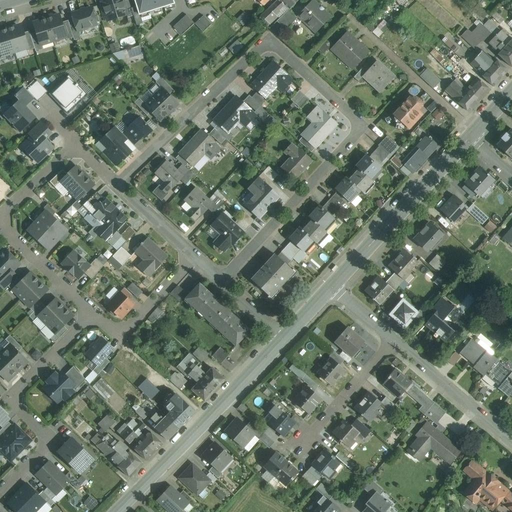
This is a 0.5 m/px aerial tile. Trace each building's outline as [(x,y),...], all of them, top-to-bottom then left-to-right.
[(117,18),(111,0),(107,0),(102,2),(108,21),(117,18)] [(111,0),(117,18),(127,15),(123,1),(122,0),(111,0)] [(133,16),(128,0),(126,0),(123,1),(127,15),(128,17),(133,16)] [(135,0),(140,15),(175,4),(173,0),(135,0)] [(278,0),(269,10),(276,16),(280,12),(279,11),(285,5),(289,9),(298,0),(278,0)] [(330,17),(312,0),(298,16),(316,32),(330,17)] [(91,8),(72,14),(74,21),(77,31),(78,31),(87,28),(89,29),(93,27),(94,25),(97,25),(91,8)] [(276,16),(269,10),(262,17),(270,25),(278,17),(276,16)] [(288,10),(276,21),(286,30),(297,18),(288,10)] [(242,25),(250,18),(245,12),(237,18),(242,25)] [(182,34),(195,23),(187,14),(174,26),(182,34)] [(204,14),(195,22),(203,31),(212,23),(204,14)] [(59,15),(46,19),(53,41),(66,37),(62,22),(59,15)] [(270,25),(262,17),(257,21),(266,29),(270,25)] [(46,19),(34,23),(36,32),(40,45),(41,45),(53,41),(46,19)] [(68,20),(62,22),(66,37),(67,40),(73,38),(69,23),(68,20)] [(77,31),(74,21),(69,23),(73,38),(74,40),(80,38),(78,31),(77,31)] [(479,25),(471,34),(478,41),(486,32),(479,25)] [(18,26),(8,29),(15,52),(28,48),(24,33),(22,28),(18,26)] [(15,52),(8,29),(0,31),(0,51),(1,56),(2,56),(15,52)] [(29,31),(24,33),(28,48),(29,50),(34,48),(35,48),(30,34),(29,31)] [(507,36),(501,31),(495,37),(505,47),(511,39),(511,38),(508,35),(507,36)] [(30,34),(35,48),(34,48),(35,51),(42,49),(41,45),(40,45),(36,32),(30,34)] [(368,53),(347,33),(332,49),(353,69),(368,53)] [(511,53),(505,47),(495,37),(489,44),(499,53),(498,55),(511,67),(511,66),(511,53)] [(448,39),(444,42),(455,52),(458,48),(448,39)] [(474,39),(469,44),(474,49),(479,43),(474,39)] [(326,40),(317,49),(323,55),(332,45),(326,40)] [(444,59),(434,49),(430,53),(440,63),(444,59)] [(469,54),(464,49),(461,52),(466,57),(469,54)] [(493,60),(482,51),(477,56),(487,66),(493,60)] [(487,66),(477,56),(471,63),(477,70),(480,74),(487,66)] [(508,71),(495,58),(493,60),(487,66),(501,79),(508,71)] [(394,77),(377,61),(369,70),(363,77),(380,92),(394,77)] [(263,73),(277,86),(282,91),(293,80),(287,75),(273,62),(263,73)] [(364,66),(353,77),(359,82),(363,77),(369,70),(364,66)] [(501,79),(487,66),(480,74),(493,86),(501,79)] [(420,74),(433,88),(441,81),(428,67),(420,74)] [(277,86),(263,73),(251,85),(266,98),(277,86)] [(69,75),(49,94),(68,114),(88,95),(69,75)] [(173,90),(161,77),(156,82),(162,89),(162,88),(168,95),(173,90)] [(490,90),(477,78),(474,80),(472,77),(464,86),(456,79),(480,101),(490,90)] [(480,101),(456,79),(446,90),(470,112),(480,101)] [(37,80),(28,89),(38,100),(48,90),(37,80)] [(24,87),(15,96),(19,100),(25,106),(34,98),(24,87)] [(168,95),(162,88),(162,89),(154,97),(169,112),(177,104),(168,95)] [(299,90),(291,100),(296,104),(304,95),(299,90)] [(265,101),(256,93),(251,98),(260,106),(265,101)] [(304,95),(296,104),(301,109),(309,100),(304,95)] [(224,111),(237,123),(239,121),(245,126),(255,115),(250,110),(236,96),(226,106),(227,107),(224,111)] [(169,112),(154,97),(145,104),(145,105),(151,111),(160,121),(169,112)] [(145,104),(139,98),(134,102),(147,115),(151,111),(145,105),(145,104)] [(260,106),(251,98),(247,103),(256,111),(260,106)] [(409,98),(394,115),(395,116),(394,118),(395,121),(396,123),(399,124),(402,123),(402,122),(407,127),(419,113),(417,111),(422,106),(421,103),(420,101),(418,99),(416,98),(413,98),(412,100),(409,98)] [(19,100),(4,115),(20,133),(36,117),(25,106),(19,100)] [(312,123),(327,136),(337,125),(323,112),(317,107),(307,118),(312,123)] [(432,113),(438,120),(444,115),(438,108),(432,113)] [(237,123),(224,111),(222,113),(221,112),(214,120),(221,126),(228,133),(229,133),(237,123)] [(139,116),(126,129),(128,130),(123,135),(128,139),(134,145),(142,137),(144,139),(153,131),(139,116)] [(40,122),(28,133),(33,137),(43,127),(44,128),(45,127),(40,122)] [(327,136),(312,123),(301,135),(302,136),(315,148),(327,136)] [(228,133),(221,126),(217,131),(226,139),(225,139),(228,141),(232,136),(229,133),(228,133)] [(33,137),(23,146),(30,154),(31,153),(37,160),(43,155),(44,156),(52,147),(45,140),(50,135),(44,128),(43,127),(33,137)] [(111,146),(104,152),(115,164),(122,157),(123,158),(130,152),(123,144),(128,139),(123,135),(116,127),(107,135),(111,139),(108,142),(111,146)] [(511,129),(507,134),(506,133),(501,138),(502,139),(496,145),(511,159),(511,129)] [(190,144),(202,157),(205,154),(210,159),(221,148),(215,143),(201,130),(192,140),(193,141),(190,144)] [(226,139),(217,131),(212,136),(221,144),(225,139),(226,139)] [(429,137),(427,135),(416,147),(419,150),(427,158),(439,146),(431,139),(431,138),(430,136),(429,137)] [(315,148),(302,136),(299,141),(311,152),(315,148)] [(397,145),(387,136),(378,145),(379,146),(388,155),(397,145)] [(202,157),(190,144),(187,147),(186,146),(179,153),(180,154),(189,162),(193,166),(202,157)] [(298,150),(292,144),(284,152),(290,158),(283,165),(289,171),(287,173),(295,180),(312,161),(304,154),(304,155),(298,150),(299,149),(298,149),(298,150)] [(388,155),(379,146),(375,151),(384,159),(386,157),(388,155)] [(419,150),(404,166),(413,174),(427,158),(419,150)] [(384,159),(375,151),(371,155),(380,164),(384,159)] [(189,162),(180,154),(176,158),(183,164),(185,166),(189,162)] [(380,168),(366,155),(356,166),(359,169),(370,179),(380,168)] [(384,159),(380,164),(382,166),(388,159),(386,157),(384,159)] [(177,170),(167,161),(155,173),(165,182),(160,187),(166,193),(171,188),(172,188),(180,179),(183,176),(183,175),(177,170)] [(185,166),(183,164),(177,170),(183,175),(188,169),(185,166)] [(67,174),(60,181),(60,182),(69,191),(85,176),(76,166),(67,174)] [(278,175),(269,166),(262,173),(272,182),(278,175)] [(480,167),(466,182),(478,193),(486,184),(488,186),(493,180),(480,167)] [(63,169),(50,182),(55,187),(60,182),(60,181),(67,174),(63,169)] [(188,169),(183,175),(183,176),(180,179),(186,185),(194,175),(188,169)] [(370,179),(359,169),(349,180),(361,191),(365,195),(365,194),(363,192),(373,181),(370,179)] [(272,182),(262,173),(257,178),(258,179),(259,179),(267,187),(272,182)] [(85,176),(69,191),(78,200),(85,193),(94,185),(85,176)] [(346,177),(335,189),(350,203),(350,202),(355,207),(361,200),(357,195),(361,191),(349,180),(346,177)] [(255,195),(269,208),(279,197),(267,187),(259,179),(258,179),(249,190),(255,195)] [(212,202),(196,188),(184,200),(193,208),(188,213),(195,220),(200,215),(201,215),(207,208),(212,203),(212,202)] [(90,198),(88,201),(97,209),(105,200),(97,192),(90,198)] [(85,193),(78,200),(72,205),(77,211),(82,206),(83,206),(88,201),(90,198),(85,193)] [(345,202),(335,193),(328,201),(337,210),(345,202)] [(269,208),(255,195),(247,205),(245,203),(245,204),(260,218),(269,208)] [(454,195),(441,210),(453,221),(467,207),(454,195)] [(224,202),(217,196),(212,202),(212,203),(207,208),(213,214),(224,202)] [(91,234),(117,209),(106,199),(105,200),(97,209),(88,201),(83,206),(90,213),(87,217),(96,225),(89,232),(91,234)] [(337,210),(328,201),(322,208),(331,216),(337,210)] [(56,213),(47,204),(43,209),(46,211),(52,217),(56,213)] [(482,212),(474,204),(469,209),(477,218),(482,212)] [(322,208),(320,206),(309,217),(312,220),(312,219),(323,230),(324,229),(334,218),(331,216),(322,208)] [(117,209),(91,234),(94,237),(98,233),(111,245),(119,237),(117,236),(119,234),(116,231),(127,219),(117,209)] [(36,238),(54,219),(52,217),(46,211),(28,230),(36,238)] [(254,221),(245,212),(240,217),(249,226),(254,221)] [(234,223),(223,213),(211,226),(221,235),(214,242),(224,252),(231,244),(232,245),(244,232),(244,231),(234,223)] [(249,226),(240,217),(234,223),(244,231),(249,226)] [(54,219),(36,238),(42,244),(60,225),(54,219)] [(323,230),(312,219),(312,220),(303,230),(302,230),(313,240),(313,241),(316,243),(327,232),(324,229),(323,230)] [(430,222),(414,239),(427,250),(442,234),(430,222)] [(60,225),(42,244),(49,249),(58,239),(66,230),(60,225)] [(129,226),(120,236),(126,241),(135,232),(129,226)] [(313,240),(302,230),(303,230),(300,227),(289,239),(291,241),(301,250),(303,252),(313,241),(313,240)] [(511,227),(503,238),(511,246),(511,227)] [(66,230),(58,239),(62,243),(71,234),(66,230)] [(168,257),(147,238),(142,243),(142,242),(140,244),(141,245),(134,251),(147,263),(141,270),(149,277),(168,257)] [(301,250),(291,241),(286,247),(295,256),(301,250)] [(131,256),(121,247),(112,256),(122,265),(131,256)] [(295,256),(286,247),(281,252),(291,261),(295,256)] [(417,261),(404,249),(389,266),(395,272),(402,278),(417,261)] [(5,250),(0,254),(0,277),(3,280),(12,271),(19,264),(5,250)] [(73,252),(71,253),(69,254),(66,256),(66,259),(62,263),(66,266),(65,267),(73,275),(74,274),(78,278),(84,272),(89,266),(73,252)] [(291,261),(281,252),(277,256),(287,265),(291,261)] [(275,254),(252,280),(269,296),(277,288),(278,289),(287,279),(286,278),(293,271),(287,265),(277,256),(275,254)] [(445,263),(437,254),(428,263),(437,271),(445,263)] [(96,259),(89,266),(84,272),(91,279),(103,266),(96,259)] [(3,280),(0,277),(0,284),(5,290),(8,286),(16,278),(17,277),(12,271),(3,280)] [(21,282),(13,290),(21,299),(39,281),(31,272),(21,282)] [(395,272),(390,278),(398,286),(404,279),(402,278),(395,272)] [(379,276),(365,291),(372,298),(371,299),(373,300),(374,299),(379,304),(385,298),(383,296),(391,288),(391,287),(386,282),(379,276)] [(21,282),(16,278),(8,286),(12,291),(13,290),(21,282)] [(398,286),(390,278),(386,282),(391,287),(391,288),(394,290),(398,286)] [(39,281),(21,299),(30,307),(38,300),(48,290),(39,281)] [(133,282),(127,288),(138,297),(143,291),(133,282)] [(225,307),(199,283),(184,299),(210,323),(225,307)] [(187,293),(178,285),(170,294),(179,302),(187,293)] [(133,296),(124,288),(120,292),(129,301),(133,296)] [(129,301),(120,292),(108,306),(112,310),(110,312),(115,316),(117,314),(121,318),(133,305),(129,301)] [(46,308),(38,316),(47,325),(65,307),(56,298),(46,308)] [(434,330),(447,316),(454,307),(443,298),(435,307),(438,309),(426,323),(434,330)] [(403,299),(390,315),(398,322),(405,328),(410,322),(418,312),(403,299)] [(38,300),(30,307),(29,308),(33,312),(34,312),(42,304),(38,300)] [(42,304),(34,312),(33,312),(29,316),(34,321),(38,316),(46,308),(42,304)] [(65,307),(47,325),(55,334),(63,326),(73,316),(65,307)] [(158,307),(149,318),(153,322),(163,311),(158,307)] [(250,331),(225,307),(210,323),(236,347),(250,331)] [(422,308),(418,312),(410,322),(414,326),(426,312),(422,308)] [(447,316),(434,330),(447,340),(459,326),(447,316)] [(63,326),(55,334),(50,338),(55,343),(67,330),(63,326)] [(364,342),(347,327),(335,341),(352,355),(364,342)] [(22,348),(10,335),(5,339),(11,345),(18,352),(22,348)] [(101,338),(95,344),(94,343),(90,347),(91,349),(86,355),(98,365),(105,358),(113,349),(108,345),(109,344),(101,338)] [(486,351),(471,339),(460,353),(462,351),(476,363),(473,367),(483,376),(485,374),(497,360),(497,359),(487,350),(486,351)] [(18,352),(11,345),(7,349),(6,348),(0,354),(17,371),(21,367),(23,367),(26,364),(26,360),(18,352)] [(209,354),(200,346),(193,354),(201,362),(209,354)] [(220,347),(212,356),(220,364),(228,355),(220,347)] [(339,355),(334,351),(329,356),(332,358),(332,357),(339,364),(344,359),(339,355)] [(352,359),(343,351),(339,355),(344,359),(348,363),(352,359)] [(454,365),(461,356),(455,351),(448,360),(454,365)] [(17,371),(0,354),(0,353),(0,373),(6,380),(10,380),(13,377),(13,375),(17,371)] [(224,379),(212,368),(206,374),(201,370),(197,366),(199,363),(189,353),(182,361),(214,390),(224,379)] [(332,358),(318,373),(330,384),(339,374),(340,375),(344,371),(338,365),(339,364),(332,357),(332,358)] [(105,358),(98,365),(93,371),(98,375),(110,362),(105,358)] [(511,372),(497,360),(485,374),(499,386),(498,388),(508,397),(510,395),(511,392),(511,371),(511,372)] [(214,390),(182,361),(176,367),(188,378),(190,375),(198,383),(192,390),(204,401),(214,390)] [(73,367),(64,375),(75,386),(74,386),(76,389),(86,380),(73,367)] [(395,369),(388,377),(389,378),(384,383),(397,395),(403,389),(409,394),(410,393),(418,400),(423,394),(395,369)] [(61,372),(46,387),(59,401),(74,386),(75,386),(64,375),(61,372)] [(315,382),(305,373),(301,378),(311,387),(315,382)] [(186,381),(179,374),(175,374),(169,380),(179,389),(186,381)] [(115,392),(99,376),(94,380),(96,383),(92,387),(106,401),(115,392)] [(321,398),(306,386),(294,401),(308,413),(321,398)] [(170,400),(158,387),(147,398),(160,410),(169,401),(170,400)] [(381,402),(369,392),(360,403),(361,404),(356,410),(368,420),(374,413),(379,417),(387,408),(380,403),(381,402)] [(78,395),(69,405),(77,413),(87,404),(78,395)] [(381,402),(380,403),(387,408),(389,410),(395,404),(386,396),(381,402)] [(428,398),(419,409),(424,415),(430,407),(431,407),(434,403),(428,398)] [(169,401),(160,410),(165,415),(168,415),(176,407),(169,401)] [(443,410),(434,403),(431,407),(440,415),(443,410)] [(273,404),(267,411),(270,413),(276,406),(273,404)] [(189,417),(178,406),(176,407),(168,415),(167,417),(178,428),(189,417)] [(282,412),(276,406),(270,413),(273,416),(276,419),(282,412)] [(148,415),(140,407),(135,412),(143,420),(148,415)] [(440,415),(431,407),(430,407),(424,415),(433,422),(440,415)] [(294,423),(282,412),(276,419),(273,416),(267,422),(283,436),(283,435),(293,423),(294,423)] [(167,417),(164,420),(156,413),(151,418),(159,425),(155,429),(167,440),(178,428),(167,417)] [(105,431),(115,422),(108,414),(98,424),(105,431)] [(246,426),(237,419),(226,432),(242,446),(253,434),(254,433),(246,426)] [(370,431),(357,419),(351,426),(358,432),(357,432),(364,438),(370,431)] [(137,424),(132,420),(127,425),(129,426),(132,429),(137,424)] [(351,426),(345,420),(344,421),(345,422),(340,428),(339,427),(333,434),(340,440),(339,441),(341,442),(347,447),(354,440),(352,438),(357,432),(358,432),(351,426)] [(137,424),(132,429),(138,435),(141,432),(146,426),(140,421),(137,424)] [(264,433),(250,421),(246,426),(254,433),(253,434),(259,439),(264,433)] [(8,422),(0,430),(0,438),(1,439),(13,427),(8,422)] [(435,430),(427,423),(416,435),(419,437),(410,448),(418,455),(428,444),(450,463),(460,451),(440,434),(439,435),(434,431),(435,430)] [(1,439),(0,439),(0,449),(11,460),(30,441),(15,425),(1,439)] [(132,429),(129,426),(121,435),(129,443),(135,438),(138,435),(132,429)] [(279,437),(268,428),(264,433),(274,443),(279,437)] [(163,444),(150,431),(145,436),(142,439),(154,452),(163,444)] [(274,443),(264,433),(259,439),(269,448),(274,443)] [(143,464),(130,451),(127,454),(125,451),(127,449),(120,441),(118,443),(108,434),(103,438),(136,471),(143,464)] [(93,459),(72,438),(58,452),(79,473),(93,459)] [(103,438),(96,445),(130,478),(136,471),(103,438)] [(154,452),(142,439),(139,442),(134,447),(135,449),(147,460),(154,452)] [(231,458),(215,443),(203,456),(213,466),(219,471),(231,458)] [(335,458),(325,450),(312,464),(328,479),(335,471),(333,469),(338,462),(334,459),(335,458)] [(351,461),(340,451),(335,457),(347,467),(351,461)] [(287,463),(275,453),(264,466),(275,476),(287,463)] [(487,473),(472,460),(463,470),(474,480),(463,493),(473,502),(479,495),(488,502),(490,500),(496,505),(500,501),(505,495),(507,497),(509,496),(511,497),(511,495),(511,494),(508,491),(499,484),(500,483),(487,473)] [(49,462),(36,475),(56,494),(69,481),(49,462)] [(298,472),(287,463),(275,476),(286,485),(298,472)] [(210,481),(192,464),(179,478),(197,494),(210,481)] [(219,471),(213,466),(209,470),(218,478),(222,474),(219,471)] [(317,480),(307,471),(302,477),(312,485),(317,480)] [(384,491),(371,479),(363,488),(372,496),(376,492),(380,495),(384,491)] [(334,495),(321,483),(316,489),(323,496),(325,498),(326,497),(329,500),(334,495)] [(39,495),(27,484),(18,494),(35,511),(45,502),(45,501),(39,495)] [(179,495),(170,486),(157,500),(169,511),(180,511),(189,503),(179,495)] [(196,503),(183,490),(179,495),(189,503),(192,507),(196,503)] [(55,502),(43,491),(39,495),(45,501),(45,502),(50,507),(55,502)] [(380,495),(376,492),(372,496),(367,502),(369,504),(367,506),(362,511),(384,511),(391,505),(380,495)] [(34,511),(35,511),(18,494),(8,504),(16,511),(34,511)] [(511,495),(511,497),(509,496),(507,497),(505,495),(500,501),(511,510),(511,495)] [(329,500),(326,497),(325,498),(323,496),(317,503),(319,505),(312,511),(334,511),(335,511),(338,508),(329,500)]
